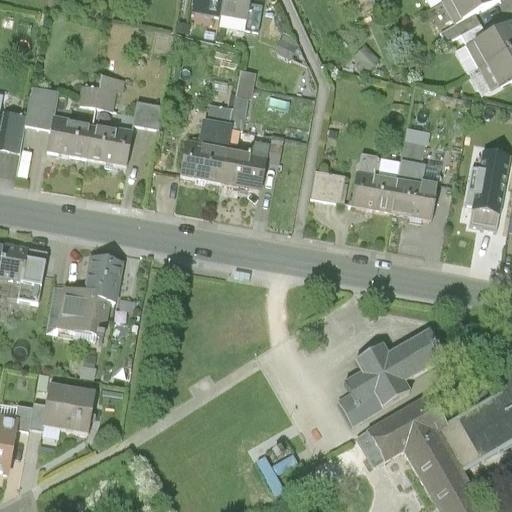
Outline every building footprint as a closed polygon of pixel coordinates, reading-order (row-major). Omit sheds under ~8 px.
[(197,0),(194,18),(222,22),(225,0),(197,0)] [(251,0),(225,0),(222,22),(246,26),(251,0)] [(435,0),(444,15),(470,0),(435,0)] [(511,15),(503,0),(470,0),(444,15),(461,44),(511,15)] [(511,27),(458,58),(471,82),(511,58),(511,27)] [(283,37),(273,56),(291,65),(298,50),(295,42),(283,37)] [(511,89),(511,58),(471,82),(484,105),(511,89)] [(232,114),(229,133),(241,136),(247,104),(251,104),(256,78),(240,75),(232,114)] [(414,90),(401,162),(423,166),(437,95),(414,90)] [(26,134),(51,138),(53,126),(57,98),(33,94),(28,123),(26,134)] [(137,108),(133,133),(158,136),(162,111),(137,108)] [(198,144),(187,142),(180,182),(217,190),(224,155),(229,133),(232,114),(209,110),(206,125),(202,125),(198,144)] [(0,140),(0,157),(21,161),(26,134),(28,123),(4,119),(0,140)] [(92,132),(53,126),(51,138),(47,164),(87,170),(92,132)] [(132,138),(92,132),(87,170),(126,176),(132,138)] [(248,160),(224,155),(217,190),(260,198),(266,168),(278,170),(280,159),(267,157),(268,150),(251,147),(248,160)] [(391,216),(401,162),(361,156),(352,209),(391,216)] [(508,163),(482,158),(478,175),(470,173),(463,210),(471,212),(468,231),(494,236),(508,163)] [(431,222),(440,169),(401,162),(391,216),(431,222)] [(314,175),(309,204),(338,209),(343,180),(314,175)] [(38,249),(0,242),(0,302),(4,281),(31,286),(38,249)] [(90,255),(84,290),(98,293),(97,299),(114,302),(119,303),(127,261),(90,255)] [(106,348),(114,302),(97,299),(98,293),(84,290),(56,285),(46,337),(106,348)] [(381,350),(354,366),(362,378),(344,388),(351,400),(337,408),(351,432),(409,398),(403,388),(444,363),(443,361),(445,360),(436,344),(434,346),(428,336),(387,360),(381,350)] [(511,351),(481,370),(496,398),(447,428),(438,431),(463,477),(511,448),(511,351)] [(98,389),(53,381),(44,428),(89,436),(98,389)] [(482,511),(463,477),(438,431),(447,428),(427,394),(349,440),(372,474),(402,458),(433,511),(482,511)] [(0,419),(0,483),(10,485),(20,423),(0,419)] [(331,466),(340,483),(356,476),(347,458),(331,466)]
